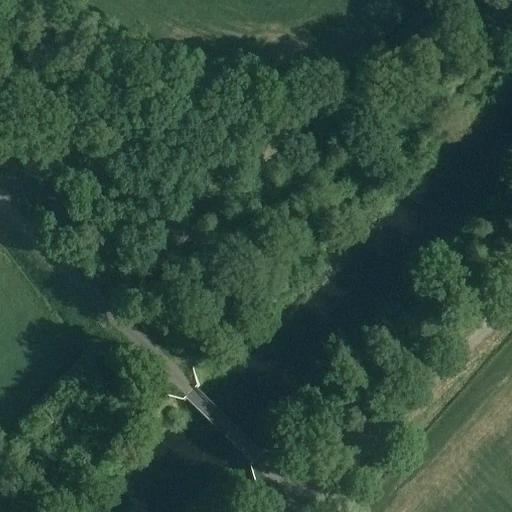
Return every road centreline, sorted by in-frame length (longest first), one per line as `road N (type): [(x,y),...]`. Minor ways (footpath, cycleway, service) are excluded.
road 1 (unclassified): [(305,508),(0,200)]
road 2 (unclassified): [(305,508),(511,301)]
